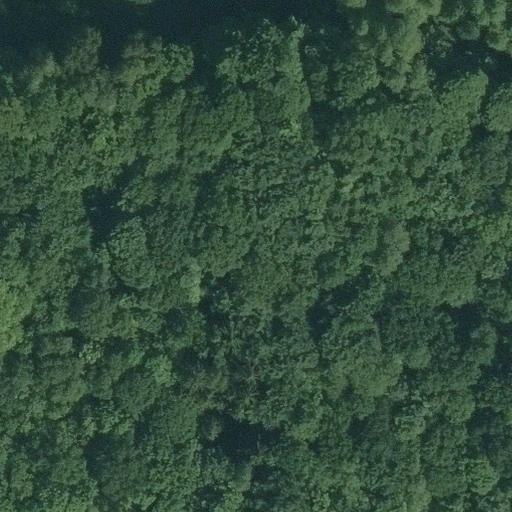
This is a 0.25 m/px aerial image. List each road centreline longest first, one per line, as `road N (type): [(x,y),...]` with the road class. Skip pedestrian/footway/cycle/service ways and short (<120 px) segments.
road 1 (track): [(0,402),(279,471),(469,449)]
road 2 (track): [(511,327),(469,449),(511,493)]
